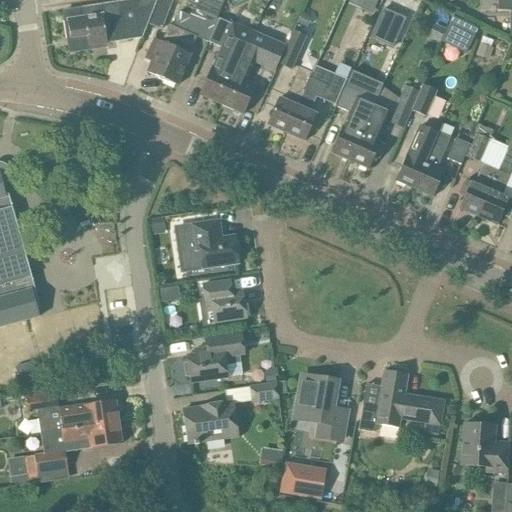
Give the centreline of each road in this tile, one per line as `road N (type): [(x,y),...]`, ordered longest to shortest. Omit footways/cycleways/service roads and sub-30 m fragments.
road 1 (residential): [(179,511),(134,229),(164,136)]
road 2 (tertiary): [(440,253),(164,136)]
road 3 (residential): [(268,225),(286,339),(374,355),(401,349)]
road 4 (tertiary): [(164,136),(101,108),(30,90)]
road 5 (residential): [(401,349),(450,356),(511,394)]
